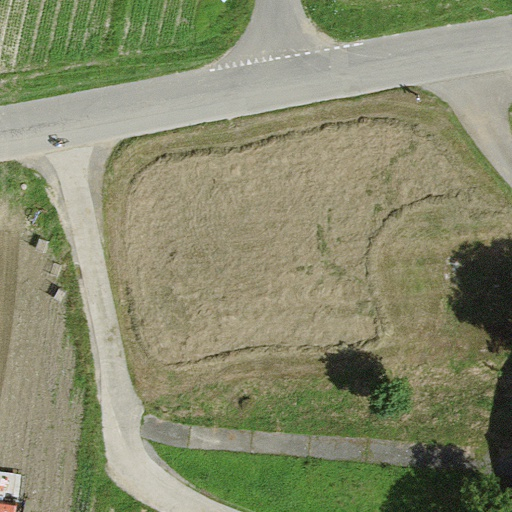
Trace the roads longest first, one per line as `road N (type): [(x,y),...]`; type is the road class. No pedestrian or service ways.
road 1 (unclassified): [(0,132),(270,81)]
road 2 (unclassified): [(270,81),(511,41)]
